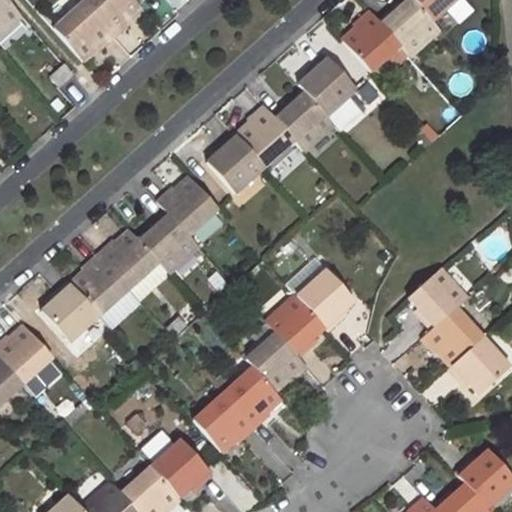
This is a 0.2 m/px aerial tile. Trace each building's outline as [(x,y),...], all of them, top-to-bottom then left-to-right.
[(0,0),(0,33),(19,16),(4,0),(0,0)] [(128,23),(125,19),(139,7),(132,0),(84,0),(82,2),(113,36),(128,23)] [(390,9),(376,21),(399,47),(405,54),(408,56),(437,30),(430,23),(409,0),(407,0),(393,12),(390,9)] [(409,0),(430,23),(455,0),(409,0)] [(82,2),(52,30),(79,60),(95,47),(98,50),(113,36),(82,2)] [(368,11),(351,26),(355,29),(341,42),(369,74),(388,56),(399,47),(376,21),(368,11)] [(399,47),(388,56),(394,63),(405,54),(399,47)] [(323,57),(307,71),(310,74),(296,86),(303,94),(324,117),(354,90),(323,57)] [(63,64),(47,77),(56,88),(72,74),(63,64)] [(285,105),(270,118),(292,143),(302,153),(332,127),(324,117),(303,94),(288,108),(285,105)] [(260,107),(245,121),(248,124),(234,137),(262,169),(292,143),(270,118),(260,107)] [(218,152),(205,164),(233,195),(262,169),(234,137),(231,134),(214,148),(218,152)] [(170,189),(155,202),(163,212),(186,237),(216,211),(188,179),(173,192),(170,189)] [(151,229),(137,242),(157,264),(166,275),(196,248),(186,237),(163,212),(148,226),(151,229)] [(110,241),(95,255),(127,291),(157,264),(137,242),(127,232),(114,245),(110,241)] [(83,273),(69,285),(97,317),(127,291),(95,255),(79,269),(83,273)] [(341,320),(337,315),(352,303),(324,272),(294,298),(323,330),(325,333),(341,320)] [(438,272),(406,300),(418,315),(415,319),(429,334),(454,311),(465,302),(438,272)] [(54,300),(39,312),(67,344),(97,317),(69,285),(66,281),(50,296),(54,300)] [(127,291),(97,317),(109,330),(138,303),(127,291)] [(312,346),(308,342),(323,330),(294,298),(265,324),(274,334),(297,359),(312,346)] [(429,334),(419,343),(432,357),(436,355),(449,369),(481,341),(454,311),(429,334)] [(4,337),(0,341),(0,362),(21,386),(51,359),(22,327),(7,341),(4,337)] [(274,334),(243,361),(251,368),(272,392),(285,379),(288,383),(305,368),(297,359),(274,334)] [(449,369),(445,373),(459,388),(463,384),(476,398),(508,369),(481,341),(449,369)] [(0,362),(0,404),(21,386),(0,362)] [(268,416),(264,413),(279,399),(272,392),(251,368),(220,395),(252,430),(268,416)] [(220,395),(191,420),(219,453),(234,441),(236,444),(252,430),(220,395)] [(177,440),(148,467),(176,498),(190,486),(193,489),(210,475),(177,440)] [(468,460),(452,474),(461,484),(484,509),(511,483),(511,478),(485,451),(471,464),(468,460)] [(148,467),(118,494),(134,511),(162,511),(176,498),(148,467)] [(110,484),(80,510),(81,511),(134,511),(118,494),(110,484)] [(444,492),(427,507),(431,511),(486,511),(484,509),(461,484),(447,496),(444,492)] [(81,511),(80,510),(67,496),(48,511),(81,511)] [(418,498),(404,511),(431,511),(427,507),(418,498)]
